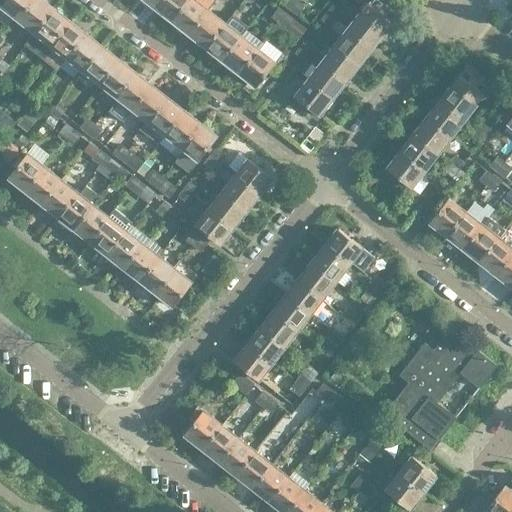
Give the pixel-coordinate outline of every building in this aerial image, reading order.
[(27,9),(33,0),(6,0),(2,6),(16,17),(24,6),(27,9)] [(35,32),(54,8),(43,0),(33,0),(27,9),(24,6),(16,17),(35,32)] [(157,8),(163,0),(143,0),(148,4),(150,3),(157,8)] [(174,21),(190,0),(163,0),(157,8),(163,13),(163,15),(169,20),(172,20),(174,21)] [(190,34),(209,10),(195,0),(190,0),(174,21),(176,23),(176,25),(182,30),(184,29),(190,34)] [(290,9),(297,1),(296,0),(286,0),(283,4),(290,9)] [(401,14),(384,0),(371,0),(362,13),(387,32),(391,27),(393,27),(398,22),(397,19),(401,14)] [(297,15),(304,6),(297,1),(290,9),(297,15)] [(336,20),(342,13),(333,6),(328,13),(336,20)] [(60,34),(70,21),(54,8),(35,32),(54,47),(63,36),(60,34)] [(280,22),(287,14),(280,8),(273,17),(280,22)] [(207,47),(226,23),(209,10),(190,34),(197,39),(197,42),(203,46),(205,46),(207,47)] [(331,26),(336,20),(328,13),(322,20),(331,26)] [(387,32),(362,13),(349,30),(373,48),(378,41),(380,41),(384,36),(384,33),(385,32),(386,33),(387,32)] [(287,28),(293,19),(287,14),(280,22),(287,28)] [(68,58),(87,34),(70,21),(60,34),(63,36),(54,47),(68,58)] [(224,60),(242,36),(226,23),(207,47),(209,49),(209,51),(215,56),(217,55),(224,60)] [(373,48),(349,30),(336,46),(359,65),(361,62),(363,62),(368,57),(367,54),(373,48)] [(93,60),(103,47),(87,34),(68,58),(82,68),(90,58),(93,60)] [(240,73),(259,50),(242,36),(224,60),(230,65),(230,68),(236,72),(238,72),(240,73)] [(310,53),(316,46),(307,40),(302,46),(310,53)] [(305,60),(310,53),(302,46),(296,53),(305,60)] [(359,65),(336,46),(323,63),(346,81),(352,75),(354,75),(358,69),(358,67),(359,65)] [(101,83),(119,59),(103,47),(93,60),(90,58),(82,68),(101,83)] [(258,87),(276,63),(259,50),(240,73),(243,75),(243,77),(248,82),(251,81),(258,87)] [(125,85),(136,72),(119,59),(101,83),(120,98),(128,88),(125,85)] [(346,81),(323,63),(310,80),(333,98),(335,96),(337,96),(342,90),(341,88),(346,81)] [(493,89),(502,78),(496,72),(489,82),(467,65),(463,71),(462,71),(460,71),(456,76),(456,78),(456,79),(453,84),(477,103),(490,86),(493,89)] [(133,109),(152,85),(136,72),(125,85),(128,88),(120,98),(133,109)] [(333,98),(310,80),(296,97),(320,115),(325,108),(328,108),(332,102),(332,100),(333,98)] [(278,94),(284,88),(275,81),(270,88),(278,94)] [(477,103),(453,84),(452,84),(453,85),(452,87),(450,87),(445,93),(446,95),(441,101),(464,120),(477,103)] [(158,111),(168,98),(152,85),(133,109),(147,120),(155,109),(158,111)] [(166,135),(185,111),(168,98),(158,111),(155,109),(147,120),(166,135)] [(464,120),(441,101),(436,108),(433,108),(429,114),(430,116),(428,118),(451,136),(464,120)] [(59,119),(65,111),(58,105),(52,114),(59,119)] [(191,137),(201,124),(185,111),(166,135),(185,150),(194,139),(191,137)] [(451,136),(428,118),(426,120),(424,120),(419,126),(420,128),(415,135),(438,153),(451,136)] [(87,134),(94,125),(87,120),(81,129),(87,134)] [(491,130),(482,123),(477,130),(486,137),(491,130)] [(200,161),(219,137),(211,131),(211,129),(205,125),(203,125),(201,124),(191,137),(194,139),(185,150),(200,161)] [(94,139),(101,131),(94,125),(87,134),(94,139)] [(66,139),(73,131),(67,126),(60,134),(66,139)] [(480,143),(486,137),(477,130),(472,137),(480,143)] [(73,145),(80,136),(73,131),(66,139),(73,145)] [(23,149),(30,141),(23,135),(16,144),(23,149)] [(438,153),(415,135),(410,141),(407,141),(403,147),(403,149),(402,151),(425,170),(438,153)] [(120,160),(127,151),(120,146),(113,154),(120,160)] [(224,157),(216,150),(211,157),(219,164),(224,157)] [(100,165),(106,156),(100,151),(93,160),(100,165)] [(127,165),(134,156),(127,151),(120,160),(127,165)] [(425,170),(402,151),(400,154),(398,154),(393,159),(394,162),(388,169),(412,187),(425,170)] [(34,175),(42,164),(28,153),(9,177),(14,181),(14,183),(20,188),(22,187),(26,190),(37,177),(34,175)] [(106,170),(113,162),(106,156),(100,165),(106,170)] [(214,171),(219,164),(211,157),(205,164),(214,171)] [(460,170),(465,163),(456,157),(451,163),(460,170)] [(498,172),(505,164),(498,158),(492,167),(498,172)] [(273,177),(265,171),(249,159),(238,173),(249,182),(247,184),(260,195),(261,193),(264,193),(268,187),(268,185),(273,177)] [(454,177),(460,170),(451,163),(446,170),(454,177)] [(43,203),(61,179),(42,164),(34,175),(37,177),(26,190),(43,203)] [(505,177),(511,169),(505,164),(498,172),(505,177)] [(153,185),(160,177),(153,171),(146,180),(153,185)] [(488,186),(495,177),(488,172),(481,180),(488,186)] [(260,195),(247,184),(249,182),(238,173),(223,192),(247,211),(260,195)] [(133,191),(139,182),(133,177),(126,185),(133,191)] [(160,190),(167,182),(160,177),(153,185),(160,190)] [(495,191),(501,182),(495,177),(488,186),(495,191)] [(72,205),(81,194),(61,179),(43,203),(59,216),(69,203),(72,205)] [(140,196),(146,187),(139,182),(133,191),(140,196)] [(199,190),(190,183),(185,190),(193,197),(199,190)] [(188,203),(193,197),(185,190),(179,197),(188,203)] [(247,211),(223,192),(208,212),(219,220),(221,217),(234,227),(247,211)] [(76,229),(94,205),(81,194),(72,205),(69,203),(59,216),(76,229)] [(448,236),(466,212),(449,199),(431,222),(434,225),(434,228),(440,232),(442,231),(448,236)] [(165,216),(172,207),(165,202),(158,211),(165,216)] [(99,226),(108,216),(94,205),(76,229),(92,242),(102,229),(99,226)] [(172,221),(178,214),(179,213),(172,207),(165,216),(172,221)] [(233,229),(234,227),(221,217),(219,220),(208,212),(197,226),(221,245),(226,237),(229,237),(233,231),(233,229)] [(464,249),(483,225),(466,212),(448,236),(450,237),(450,240),(456,244),(458,244),(464,249)] [(108,255),(127,231),(108,216),(99,226),(102,229),(92,242),(108,255)] [(481,262),(500,238),(483,225),(464,249),(471,254),(471,256),(477,261),(479,260),(481,262)] [(363,248),(353,240),(339,229),(335,234),(333,234),(328,240),(329,242),(326,246),(339,256),(341,253),(351,262),(363,248)] [(138,256),(146,246),(127,231),(108,255),(125,267),(135,254),(138,256)] [(195,246),(201,237),(195,232),(188,240),(195,246)] [(202,251),(208,242),(201,237),(195,246),(202,251)] [(498,275),(511,256),(511,247),(500,238),(481,262),(483,264),(483,266),(489,270),(491,270),(498,275)] [(141,280),(160,256),(146,246),(138,256),(135,254),(125,267),(141,280)] [(336,281),(351,262),(341,253),(339,256),(326,246),(313,262),(336,281)] [(165,278),(173,267),(160,256),(141,280),(157,293),(168,280),(165,278)] [(511,256),(498,275),(504,280),(504,282),(510,287),(511,286),(511,256)] [(322,300),(336,281),(313,262),(300,279),(313,289),(311,292),(322,300)] [(175,306),(193,283),(173,267),(165,278),(168,280),(157,293),(162,296),(162,299),(167,303),(170,303),(175,306)] [(387,284),(379,278),(374,284),(382,291),(387,284)] [(322,300),(311,292),(313,289),(300,279),(287,295),(311,314),(322,300)] [(377,298),(382,291),(374,284),(368,291),(377,298)] [(311,314),(287,295),(274,312),(287,322),(290,319),(300,327),(311,314)] [(357,324),(362,317),(353,310),(348,317),(357,324)] [(285,347),(300,327),(290,319),(287,322),(274,312),(262,328),(285,347)] [(351,330),(357,324),(348,317),(343,324),(351,330)] [(270,366),(285,347),(262,328),(249,344),(262,355),(260,357),(270,366)] [(481,386),(497,366),(451,329),(435,350),(425,343),(400,375),(409,382),(436,403),(461,371),(481,386)] [(331,356),(336,350),(328,343),(323,350),(331,356)] [(270,366),(260,357),(262,355),(249,344),(246,348),(243,348),(239,354),(239,357),(235,362),(259,380),(270,366)] [(326,363),(331,356),(323,350),(317,356),(326,363)] [(253,384),(241,374),(233,384),(246,394),(253,384)] [(305,389),(311,382),(302,376),(297,382),(305,389)] [(300,396),(305,389),(297,382),(292,389),(300,396)] [(456,419),(436,403),(409,382),(385,413),(428,447),(437,436),(440,439),(456,419)] [(324,398),(331,389),(324,384),(318,393),(324,398)] [(331,403),(338,395),(331,389),(324,398),(331,403)] [(264,406),(271,398),(264,392),(257,401),(264,406)] [(271,412),(278,403),(271,398),(264,406),(271,412)] [(204,448),(222,425),(198,406),(189,418),(194,422),(185,434),(194,440),(194,443),(199,447),(202,447),(204,448)] [(358,424),(364,415),(358,410),(351,419),(358,424)] [(364,429),(371,421),(364,415),(358,424),(364,429)] [(221,462),(239,438),(222,425),(204,448),(221,462)] [(237,475),(256,451),(239,438),(221,462),(237,475)] [(375,454),(380,447),(372,441),(366,447),(375,454)] [(370,461),(375,454),(366,447),(361,454),(370,461)] [(254,488),(272,464),(256,451),(237,475),(254,488)] [(437,475),(413,456),(398,476),(407,484),(410,481),(424,492),(437,475)] [(271,501),(289,477),(272,464),(254,488),(271,501)] [(410,509),(424,492),(410,481),(407,484),(398,476),(387,491),(410,509)] [(284,511),(288,511),(306,490),(289,477),(271,501),(284,511)] [(358,492),(365,483),(358,478),(352,487),(358,492)] [(365,497),(372,488),(365,483),(358,492),(365,497)] [(511,511),(511,489),(510,490),(505,486),(486,509),(484,511),(507,511),(509,510),(511,511)] [(315,511),(322,503),(306,490),(288,511),(315,511)] [(333,511),(322,503),(315,511),(333,511)]
